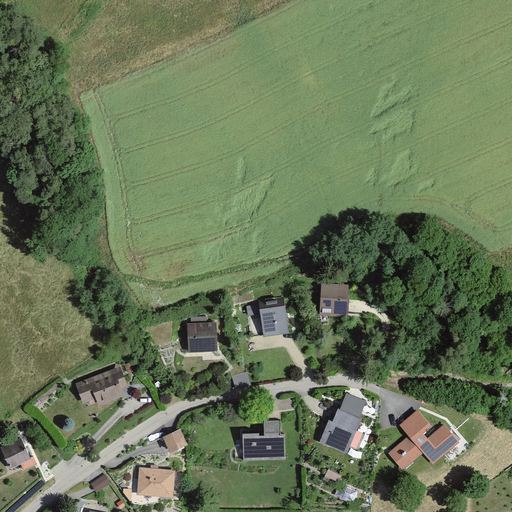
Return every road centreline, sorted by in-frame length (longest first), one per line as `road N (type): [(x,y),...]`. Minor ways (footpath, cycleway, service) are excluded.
road 1 (residential): [(30,511),(176,409),(338,379)]
road 2 (track): [(511,385),(397,372),(338,379)]
